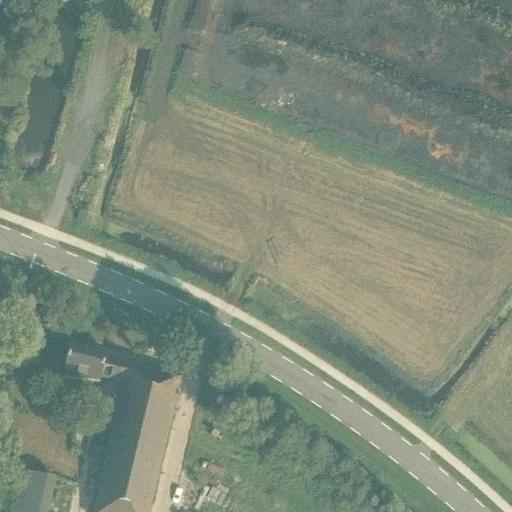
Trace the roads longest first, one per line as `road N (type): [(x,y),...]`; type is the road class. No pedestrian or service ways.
road 1 (tertiary): [(467,511),(272,370),(38,256)]
road 2 (unclassified): [(107,0),(38,256)]
